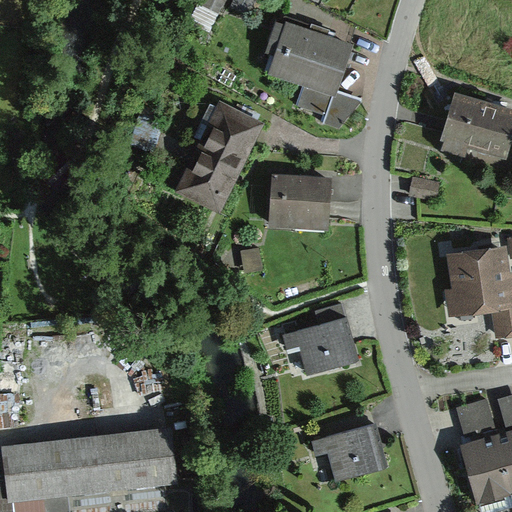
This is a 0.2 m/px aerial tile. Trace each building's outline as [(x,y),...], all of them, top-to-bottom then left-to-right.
[(202,0),(201,4),(215,10),(219,0),(202,0)] [(271,59),(265,75),(299,86),(291,109),(319,119),(318,123),(337,130),(359,100),(332,92),(346,50),(273,26),(263,56),(271,59)] [(510,115),(454,100),(439,152),(461,158),(464,148),(498,158),(510,115)] [(255,123),(216,105),(175,193),(214,211),(255,123)] [(434,183),(410,181),(409,196),(433,197),(434,183)] [(322,182),(267,182),(267,226),(322,226),(322,182)] [(499,251),(450,258),(459,314),(494,308),(498,334),(511,332),(511,303),(508,304),(499,251)] [(337,321),(277,338),(281,354),(294,350),(302,379),(349,366),(337,321)] [(471,443),(461,446),(480,505),(511,494),(511,399),(499,403),(508,430),(492,434),(482,401),(460,408),(471,443)] [(365,428),(310,442),(312,454),(324,451),(330,478),(375,466),(365,428)] [(167,430),(2,448),(6,482),(0,482),(0,511),(120,511),(175,505),(167,430)]
